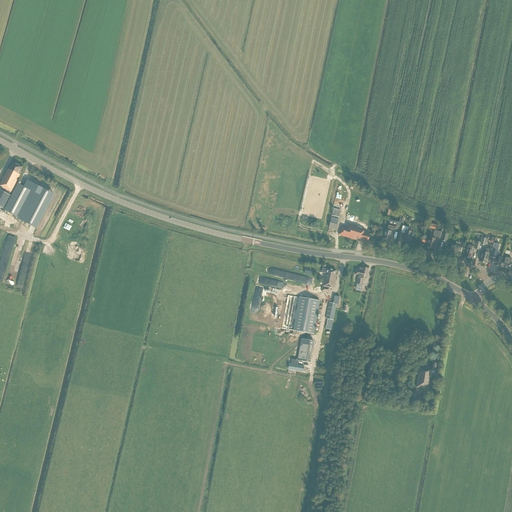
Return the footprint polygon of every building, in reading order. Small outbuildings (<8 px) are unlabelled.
[(23,167),(13,161),(10,166),(9,166),(0,183),(0,185),(3,187),(2,188),(11,192),(21,172),(20,172),(23,167)] [(27,180),(24,187),(18,184),(4,210),(10,213),(19,217),(18,219),(36,228),(53,194),(27,180)] [(0,206),(3,209),(10,195),(1,190),(0,192),(0,206)] [(339,219),(341,210),(333,209),(331,217),(339,219)] [(336,230),(339,220),(331,218),(329,228),(336,230)] [(397,222),(390,220),(390,221),(388,227),(387,227),(386,231),(385,230),(383,238),(390,240),(391,232),(390,232),(391,229),(395,230),(397,222)] [(364,229),(348,224),(347,227),(342,226),(339,235),(362,242),(363,240),(368,242),(370,235),(363,233),(364,229)] [(411,243),(413,232),(408,231),(409,227),(403,226),(401,233),(405,234),(403,241),(411,243)] [(440,240),(442,232),(435,231),(433,238),(429,237),(427,247),(433,249),(436,239),(440,240)] [(459,247),(460,243),(456,242),(455,246),(452,245),(450,250),(454,250),(453,254),(458,255),(459,253),(461,253),(462,248),(459,247)] [(497,252),(499,245),(494,244),(492,250),(490,257),(492,258),(490,264),(494,265),(500,266),(502,258),(499,257),(499,256),(498,255),(499,252),(497,252)] [(471,258),(473,251),(474,247),(467,245),(466,249),(467,249),(465,257),(471,258)] [(489,253),(490,249),(486,248),(485,252),(482,251),(479,261),(486,263),(489,253)] [(509,269),(511,260),(511,259),(504,257),(501,267),(509,269)] [(367,274),(368,268),(363,267),(362,269),(360,269),(359,271),(356,270),(355,275),(358,275),(357,284),(356,287),(361,289),(362,285),(364,276),(367,277),(368,274),(367,274)] [(323,269),(322,273),(325,273),(321,291),(329,293),(330,288),(331,288),(334,288),(336,276),(335,276),(336,271),(327,269),(323,269)] [(256,282),(287,289),(288,283),(258,276),(256,282)] [(255,293),(281,300),(282,293),(256,287),(255,293)] [(326,319),(328,319),(333,320),(336,304),(338,304),(339,296),(334,295),(333,303),(329,303),(326,319)] [(314,334),(320,301),(299,297),(293,330),(314,334)] [(311,361),(315,341),(302,339),(298,359),(311,361)] [(304,366),(297,365),(298,360),(292,359),(291,364),(289,363),(288,369),(303,372),(304,366)] [(437,362),(431,361),(429,368),(420,366),(416,387),(425,389),(425,387),(429,388),(432,370),(435,370),(437,362)]
